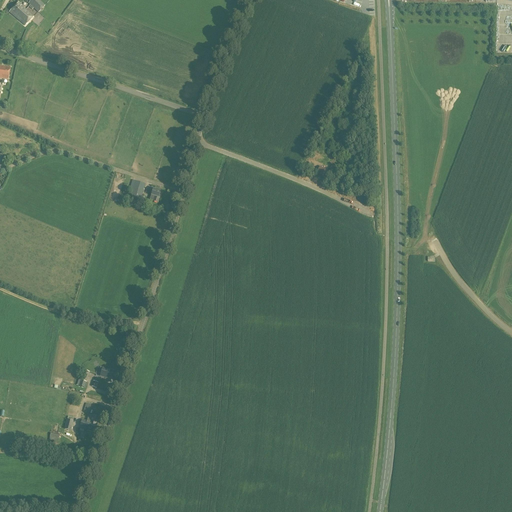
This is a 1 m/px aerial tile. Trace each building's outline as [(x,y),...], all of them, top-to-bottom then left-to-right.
[(45,6),(38,0),(32,0),(28,4),(38,13),(45,6)] [(22,5),(18,2),(9,12),(17,19),(26,9),(22,6),(22,5)] [(26,9),(17,19),(25,26),(34,16),(26,9)] [(38,25),(29,34),(37,42),(46,32),(38,25)] [(0,78),(8,80),(10,68),(0,66),(0,78)] [(141,199),(145,184),(132,180),(130,188),(133,189),(131,196),(141,199)] [(160,199),(162,192),(150,189),(148,193),(152,194),(151,196),(155,197),(153,202),(158,203),(159,199),(160,199)] [(112,384),(116,372),(101,367),(100,369),(102,370),(100,376),(109,379),(108,383),(112,384)] [(86,383),(89,372),(83,371),(80,381),(86,383)] [(87,419),(86,422),(82,420),(80,428),(88,430),(88,431),(91,432),(91,431),(95,432),(97,424),(99,418),(92,416),(91,420),(87,419)] [(71,431),(74,422),(66,420),(64,430),(71,431)] [(58,443),(60,435),(51,433),(49,441),(58,443)]
